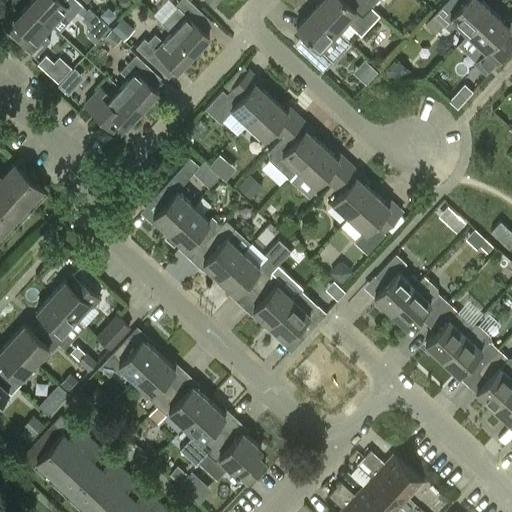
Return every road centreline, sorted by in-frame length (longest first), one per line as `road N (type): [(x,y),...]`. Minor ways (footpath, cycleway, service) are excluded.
road 1 (residential): [(331,447),(92,222),(87,180),(73,159),(0,100)]
road 2 (residential): [(409,147),(372,137),(256,30)]
road 3 (residential): [(142,156),(256,30)]
road 4 (residential): [(511,501),(388,388)]
